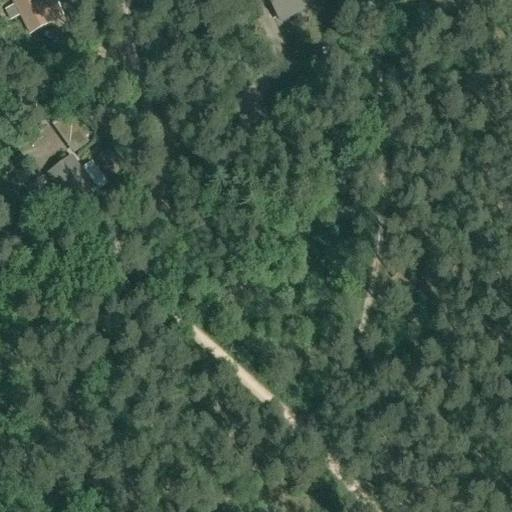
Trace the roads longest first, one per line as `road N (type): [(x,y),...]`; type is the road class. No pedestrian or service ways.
road 1 (track): [(361,0),(360,353),(283,419)]
road 2 (track): [(120,0),(155,151),(155,189),(85,291)]
